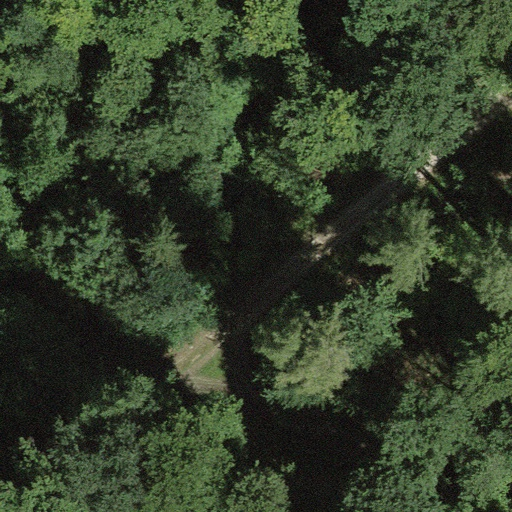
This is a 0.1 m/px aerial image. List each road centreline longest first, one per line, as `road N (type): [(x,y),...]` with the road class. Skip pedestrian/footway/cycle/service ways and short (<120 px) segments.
road 1 (track): [(0,503),(69,443),(143,407),(222,336),(277,411),(397,468),(444,511)]
road 2 (track): [(511,90),(265,285),(222,336)]
road 3 (track): [(143,407),(202,401),(277,411)]
